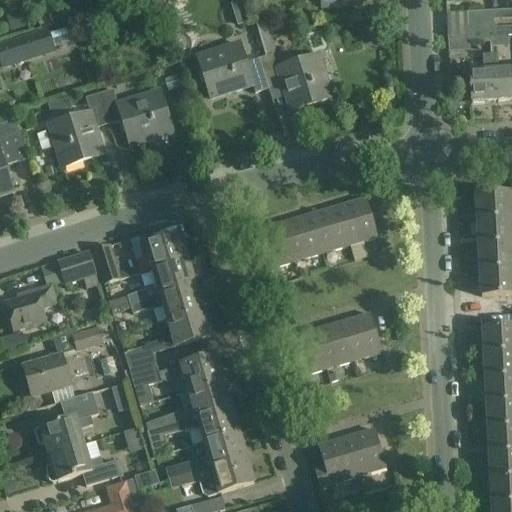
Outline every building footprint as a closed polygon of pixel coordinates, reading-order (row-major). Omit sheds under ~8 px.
[(366,8),(365,0),(321,0),(322,10),(366,8)] [(237,26),(245,24),(239,5),(231,7),(237,26)] [(511,10),(492,12),(492,21),(511,19),(511,10)] [(492,21),(492,12),(467,13),(467,26),(493,25),(492,21)] [(0,53),(5,68),(76,45),(70,25),(0,47),(0,53)] [(493,25),(467,26),(468,44),(494,43),(493,38),(493,29),(493,25)] [(493,38),(511,37),(511,27),(493,29),(493,38)] [(239,46),(197,59),(210,101),(252,88),(254,95),(268,91),(258,61),(245,65),(239,46)] [(318,58),(277,71),(272,56),(258,61),(268,91),(282,86),(290,113),(332,100),(318,58)] [(483,56),(484,72),(470,73),(472,104),(497,103),(495,71),(494,56),(483,56)] [(497,103),(511,101),(511,70),(495,71),(497,103)] [(158,94),(116,107),(112,93),(98,97),(108,127),(121,123),(129,148),(171,135),(158,94)] [(89,116),(47,129),(60,171),(102,158),(94,131),(108,127),(98,97),(85,101),(89,116)] [(0,143),(20,138),(15,122),(0,126),(0,143)] [(0,197),(11,194),(3,169),(0,160),(0,197)] [(477,224),(511,222),(511,213),(511,197),(476,199),(477,224)] [(337,210),(349,250),(377,242),(366,202),(337,210)] [(310,218),(321,258),(349,250),(337,210),(310,218)] [(321,258),(310,218),(282,226),(293,265),(321,258)] [(511,222),(477,224),(479,249),(511,247),(511,222)] [(293,265),(282,226),(253,234),(265,274),(293,265)] [(151,273),(184,263),(180,250),(182,249),(178,237),(144,247),(147,258),(151,273)] [(511,247),(479,249),(480,274),(511,272),(511,247)] [(94,253),(103,285),(119,280),(109,248),(94,253)] [(47,288),(35,291),(16,297),(18,301),(5,305),(14,334),(46,324),(42,311),(59,306),(53,287),(64,284),(65,287),(84,281),(87,291),(99,287),(89,253),(57,263),(58,267),(42,272),(47,288)] [(127,299),(129,307),(194,288),(190,277),(188,277),(184,263),(151,273),(156,288),(127,299)] [(511,272),(480,274),(482,300),(511,297),(511,272)] [(197,300),(194,288),(129,307),(132,316),(162,309),(166,324),(201,314),(197,300)] [(207,312),(201,314),(166,324),(171,339),(168,340),(171,351),(211,340),(207,327),(211,326),(207,312)] [(341,325),(352,364),(381,356),(370,317),(341,325)] [(314,333),(325,372),(352,364),(341,325),(314,333)] [(97,329),(72,336),(76,352),(77,354),(96,348),(102,346),(97,329)] [(485,357),(511,355),(511,329),(484,331),(485,357)] [(325,372),(314,333),(285,341),(296,380),(325,372)] [(124,355),(130,374),(156,366),(150,346),(124,355)] [(486,382),(511,380),(511,355),(485,357),(486,382)] [(70,387),(61,358),(23,369),(31,398),(70,387)] [(183,378),(188,395),(221,385),(216,371),(219,370),(215,359),(180,369),(180,368),(158,374),(156,366),(130,374),(135,390),(183,378)] [(487,407),(511,405),(511,380),(486,382),(487,407)] [(148,433),(148,434),(230,410),(227,399),(225,399),(221,385),(188,395),(192,409),(163,419),(146,425),(148,433)] [(44,447),(48,457),(83,447),(78,431),(93,426),(91,418),(98,416),(91,395),(60,405),(66,423),(40,431),(40,432),(36,433),(35,436),(38,446),(41,448),(44,447)] [(489,432),(511,431),(511,405),(487,407),(489,432)] [(199,431),(203,446),(236,436),(232,422),(234,421),(230,410),(148,434),(150,441),(169,437),(199,431)] [(511,456),(511,431),(489,432),(490,457),(511,456)] [(346,441),(357,480),(385,471),(374,433),(346,441)] [(183,478),(245,460),(242,450),(240,450),(236,436),(203,446),(207,461),(180,470),(183,478)] [(357,480),(346,441),(317,449),(323,470),(313,473),(318,491),(357,480)] [(88,463),(83,447),(48,457),(51,468),(48,470),(46,472),(49,483),(52,484),(56,483),(56,484),(82,476),(86,488),(119,478),(115,464),(103,467),(100,458),(88,463)] [(511,456),(490,457),(491,482),(511,481),(511,456)] [(248,471),(245,460),(183,478),(185,487),(198,483),(202,497),(207,500),(253,486),(252,485),(250,485),(246,471),(248,471)] [(142,463),(127,467),(131,479),(146,475),(142,463)] [(134,480),(138,492),(153,487),(149,474),(134,479),(135,480),(134,480)] [(125,483),(125,484),(106,490),(111,507),(96,511),(143,511),(137,492),(138,492),(134,480),(125,483)] [(492,507),(511,506),(511,481),(491,482),(492,507)] [(222,499),(191,507),(192,511),(222,511),(225,511),(222,499)]
